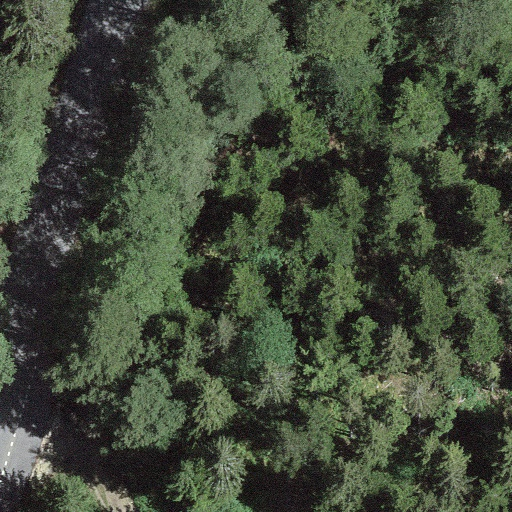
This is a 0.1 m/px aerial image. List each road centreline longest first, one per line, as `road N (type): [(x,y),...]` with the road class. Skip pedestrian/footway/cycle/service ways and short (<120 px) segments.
road 1 (secondary): [(0,378),(119,0)]
road 2 (track): [(106,511),(59,435),(0,398)]
